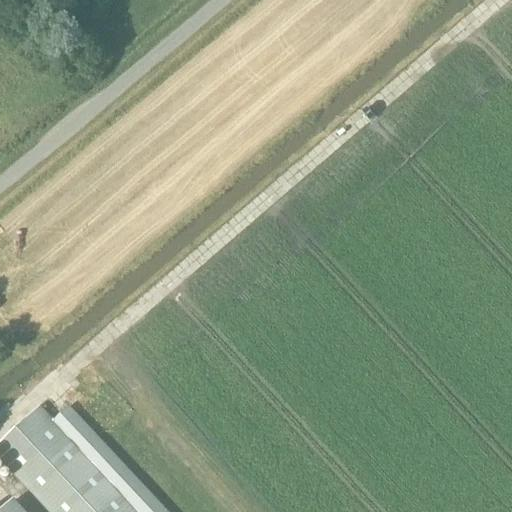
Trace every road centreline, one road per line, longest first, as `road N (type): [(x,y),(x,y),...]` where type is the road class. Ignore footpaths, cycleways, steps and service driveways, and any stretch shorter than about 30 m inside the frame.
road 1 (track): [(0,426),(497,0)]
road 2 (unclassified): [(0,172),(213,0)]
